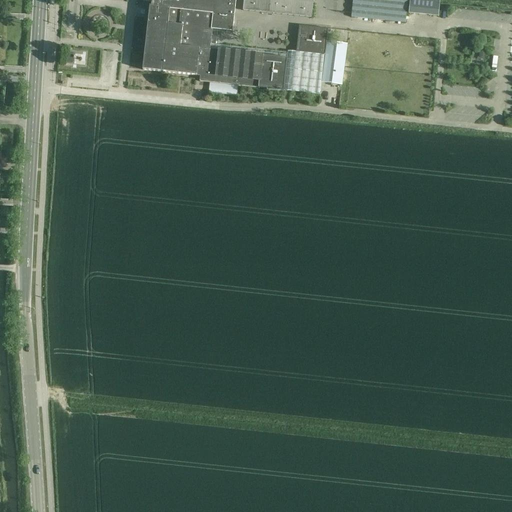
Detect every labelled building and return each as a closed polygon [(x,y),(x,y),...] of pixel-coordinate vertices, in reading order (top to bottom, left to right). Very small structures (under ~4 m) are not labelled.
[(199,82),(209,83),(237,86),(249,87),(258,88),(310,94),(319,95),(323,55),(324,56),(327,29),(318,28),(298,26),(296,52),(287,51),(278,50),(278,52),(216,45),(216,38),(210,38),(211,30),(232,32),(235,0),(142,0),(143,2),(151,3),(151,6),(149,6),(142,70),(199,77),(199,82)] [(243,0),(242,10),(307,17),(308,0),(243,0)] [(352,0),(351,15),(351,18),(405,23),(407,0),(352,0)] [(438,0),(410,0),(409,13),(438,16),(440,0),(438,0)] [(327,42),(322,82),(341,85),(343,72),(344,67),(347,45),(327,42)] [(73,65),(73,64),(74,60),(75,60),(75,57),(75,54),(74,54),(74,53),(67,52),(66,64),(73,65)]
